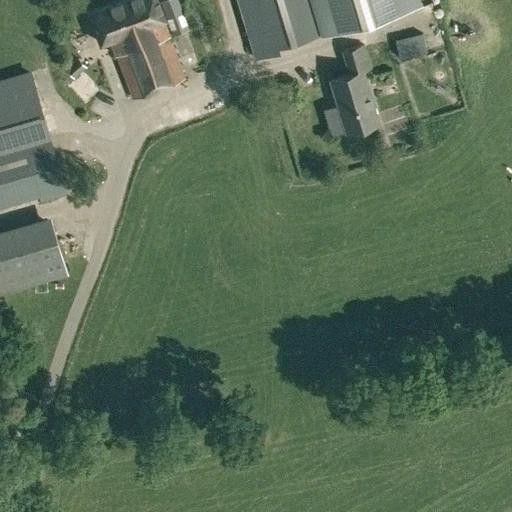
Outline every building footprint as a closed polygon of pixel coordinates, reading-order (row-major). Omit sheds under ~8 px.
[(111,40),(132,96),(184,77),(162,19),(164,18),(156,0),(122,0),(99,9),(87,14),(99,45),(111,40)] [(177,0),(163,0),(160,1),(168,25),(185,19),(177,0)] [(237,0),(254,52),(255,58),(280,50),(278,44),(424,0),(237,0)] [(331,78),(346,130),(377,121),(362,70),(370,67),(363,44),(342,50),(349,73),(331,78)] [(65,68),(74,77),(86,66),(76,56),(65,68)] [(0,205),(39,193),(40,198),(65,191),(29,68),(0,76),(0,205)] [(0,227),(0,293),(69,273),(51,213),(0,227)]
